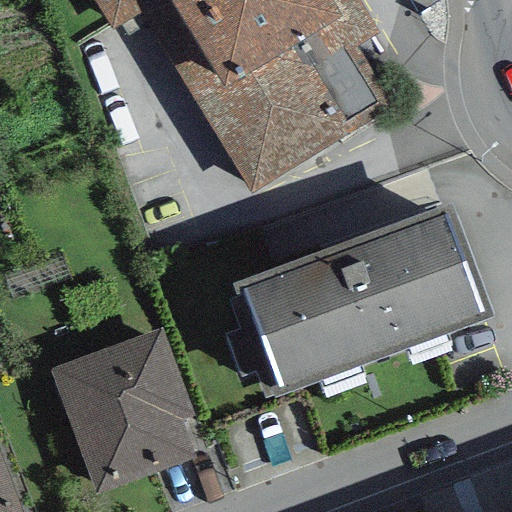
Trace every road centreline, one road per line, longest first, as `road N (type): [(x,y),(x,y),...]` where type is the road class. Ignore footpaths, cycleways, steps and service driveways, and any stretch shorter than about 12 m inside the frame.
road 1 (residential): [(511,405),(224,511)]
road 2 (residential): [(511,3),(488,44),(484,73),(489,103),(511,140)]
